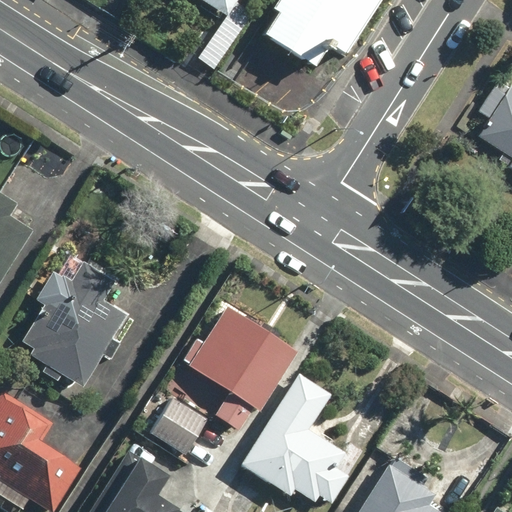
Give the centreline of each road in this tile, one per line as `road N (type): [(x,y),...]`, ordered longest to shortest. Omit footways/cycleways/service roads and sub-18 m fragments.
road 1 (primary): [(315,221),(0,29)]
road 2 (residential): [(459,0),(315,221)]
road 3 (primary): [(511,347),(315,221)]
